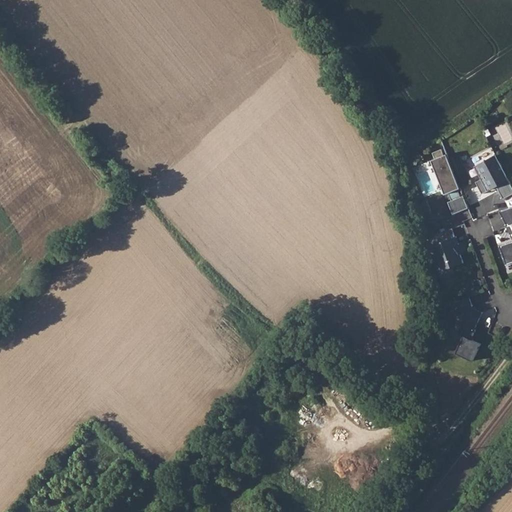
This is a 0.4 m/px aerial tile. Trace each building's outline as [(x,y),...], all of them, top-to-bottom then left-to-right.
[(443,151),(434,155),(436,161),(434,162),(447,196),(444,197),(445,200),(448,199),(449,200),(452,199),(455,207),(464,204),(461,195),(464,195),(448,156),(445,157),(443,151)] [(511,194),(511,184),(496,155),(475,166),(482,179),(476,181),(482,193),(497,186),(504,199),(511,194)] [(511,206),(500,211),(511,233),(511,240),(500,245),(507,264),(511,262),(511,206)] [(435,260),(439,271),(464,262),(458,245),(460,244),(454,228),(430,236),(438,258),(435,260)] [(470,296),(451,303),(457,320),(465,323),(459,333),(464,336),(457,352),(474,361),(481,343),(472,339),(477,329),(475,328),(483,312),(472,307),(473,305),(470,296)]
